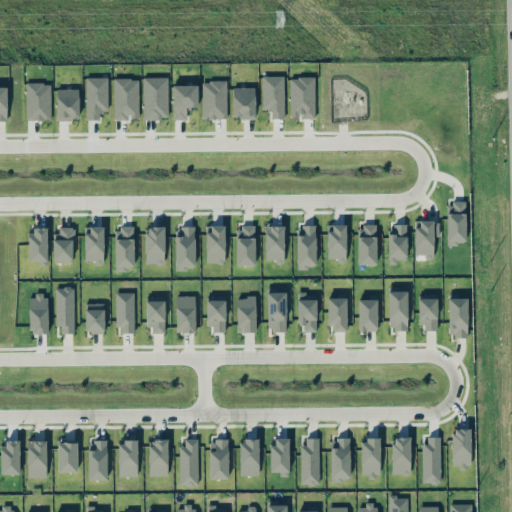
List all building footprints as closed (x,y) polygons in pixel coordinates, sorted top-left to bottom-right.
[(262,75),(262,109),(270,109),(270,118),(284,118),(283,75),(262,75)] [(107,76),(85,77),(86,119),(100,119),(100,110),(108,110),(107,76)] [(168,76),(143,77),(143,118),(168,118),(168,76)] [(315,117),(314,76),(289,77),(290,118),(315,117)] [(139,117),(138,78),(113,78),(114,120),(128,119),(128,118),(139,117)] [(227,80),(203,80),(202,118),(226,118),(227,80)] [(51,82),(26,82),(25,119),(50,120),(51,82)] [(198,107),(197,84),(172,85),(172,119),(186,119),(186,107),(198,107)] [(254,86),(232,87),(232,118),(255,118),(254,86)] [(78,88),(56,88),(56,119),(79,119),(78,88)] [(433,236),(438,236),(439,220),(415,220),(414,256),(433,256),(433,236)] [(407,259),(406,223),(388,224),(388,264),(397,263),(397,259),(407,259)] [(346,224),(327,224),(326,258),(336,258),(336,262),(345,262),(346,224)] [(225,225),(206,225),(205,262),(224,263),(225,225)] [(284,225),(265,225),(265,259),(275,259),(275,264),(284,264),(284,225)] [(357,264),(376,264),(376,225),(357,225),(357,264)] [(54,261),(73,262),(73,226),(54,226),(54,261)] [(85,261),(94,260),(94,263),(104,263),(103,226),(84,226),(85,261)] [(164,262),(164,226),(145,226),(145,263),(164,262)] [(235,265),(254,265),(255,226),(236,226),(235,265)] [(315,226),(296,226),(297,267),(316,267),(315,226)] [(114,227),(115,268),(134,268),(133,227),(114,227)] [(194,227),(175,227),(175,268),(195,268),(194,227)] [(47,228),(28,229),(28,262),(47,262),(47,228)] [(73,286),(55,287),(56,326),(62,326),(62,333),(74,333),(73,286)] [(407,329),(407,290),(387,290),(388,329),(407,329)] [(117,333),(134,332),(134,291),(116,292),(117,333)] [(286,330),(285,291),(267,292),(267,330),(286,330)] [(299,331),(316,331),(316,292),(298,293),(299,331)] [(46,333),(47,294),(30,294),(29,333),(46,333)] [(420,330),(437,330),(436,294),(419,294),(420,330)] [(194,295),(175,295),(176,332),(195,332),(194,295)] [(147,296),(147,332),(164,332),(165,296),(147,296)] [(225,332),(225,296),(206,296),(206,326),(212,326),(212,332),(225,332)] [(236,332),(256,331),(255,296),(236,296),(236,332)] [(346,297),(328,297),(329,331),(346,331),(346,297)] [(467,297),(448,297),(448,336),(467,336),(467,297)] [(358,331),(377,330),(376,298),(357,299),(358,331)] [(85,332),(104,332),(104,302),(85,303),(85,332)] [(451,467),(469,467),(470,428),(452,428),(451,467)] [(409,436),(391,437),(392,474),(411,474),(409,436)] [(440,482),(440,436),(422,436),(423,483),(440,482)] [(301,484),(319,483),(318,437),(301,437),(301,484)] [(198,439),(185,438),(185,445),(179,445),(179,484),(197,484),(198,439)] [(258,474),(258,438),(239,439),(239,474),(258,474)] [(331,480),(350,479),(349,438),(330,438),(331,480)] [(360,438),(360,476),(380,475),(379,438),(360,438)] [(19,439),(1,439),(1,473),(19,474),(19,439)] [(149,476),(168,475),(167,439),(148,439),(149,476)] [(209,478),(228,478),(228,439),(209,439),(209,478)] [(46,440),(27,440),(27,476),(46,477),(46,440)] [(88,479),(107,479),(106,440),(87,440),(88,479)] [(137,476),(137,441),(118,441),(118,476),(137,476)] [(57,471),(76,471),(76,442),(57,442),(57,471)] [(388,511),(407,511),(407,495),(388,495),(388,511)] [(471,511),(471,503),(449,503),(449,511),(471,511)]
